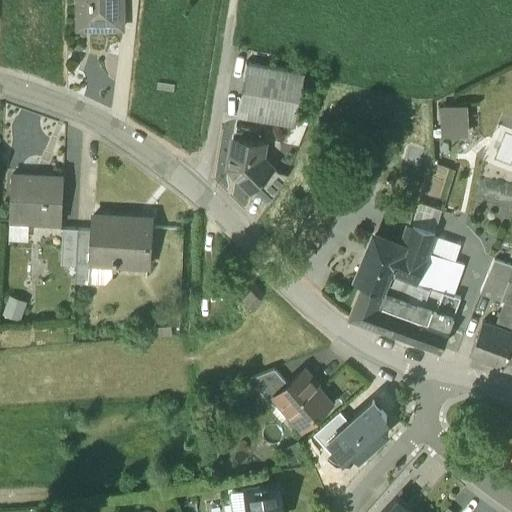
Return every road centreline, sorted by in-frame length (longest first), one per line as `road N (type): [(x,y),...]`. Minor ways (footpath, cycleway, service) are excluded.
road 1 (residential): [(437,377),(348,338),(176,171),(76,111),(0,86)]
road 2 (track): [(235,0),(210,162),(194,184)]
